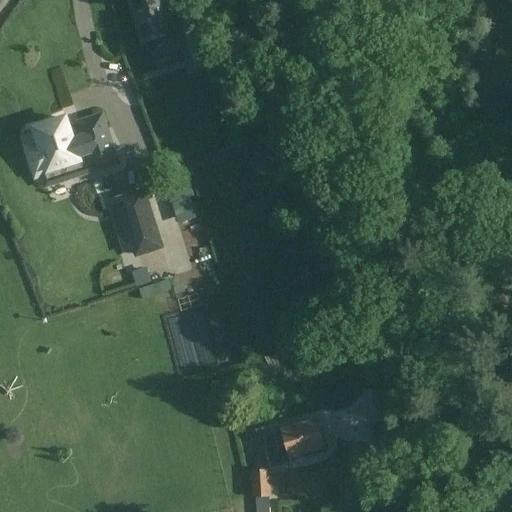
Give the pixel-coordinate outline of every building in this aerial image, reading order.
[(164,0),(127,0),(141,43),(175,33),(164,0)] [(28,6),(9,27),(27,43),(46,22),(28,6)] [(80,14),(89,28),(101,21),(92,7),(80,14)] [(195,10),(180,15),(189,43),(204,39),(195,10)] [(81,16),(57,22),(61,39),(85,33),(81,16)] [(26,48),(33,74),(63,66),(56,40),(26,48)] [(35,129),(39,143),(33,146),(42,173),(68,165),(72,178),(99,170),(94,156),(113,150),(102,116),(79,123),(82,131),(70,134),(65,119),(35,129)] [(142,190),(119,198),(137,251),(159,243),(142,190)] [(274,432),(275,435),(265,437),(268,449),(267,449),(271,467),(289,462),(288,459),(324,448),(316,421),(284,430),(274,432)] [(272,498),(271,473),(253,474),(255,499),(257,499),(257,511),(270,511),(270,498),(272,498)]
